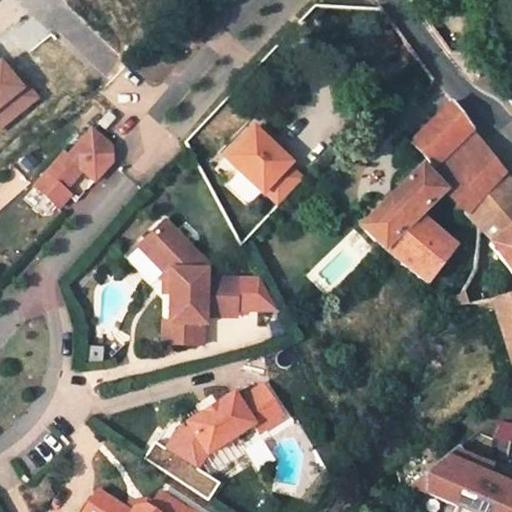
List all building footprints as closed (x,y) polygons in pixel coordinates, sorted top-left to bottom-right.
[(0,109),(27,89),(3,57),(0,59),(0,109)] [(31,86),(27,89),(0,109),(0,128),(40,98),(31,86)] [(411,144),(426,161),(467,122),(453,103),(411,144)] [(97,113),(89,122),(96,129),(104,119),(107,116),(100,109),(97,113)] [(457,207),(466,215),(505,174),(467,122),(426,161),(432,167),(425,172),(443,191),(458,205),(457,207)] [(252,127),(223,158),(261,193),(264,190),(278,204),(302,178),(287,164),(290,162),(277,151),(264,138),(252,127)] [(57,155),(30,190),(57,211),(67,196),(60,191),(76,171),(86,178),(91,183),(108,162),(106,155),(104,146),(84,130),(61,158),(57,155)] [(268,134),(264,138),(277,151),(282,146),(268,134)] [(290,162),(287,164),(302,178),(307,173),(292,159),(290,162)] [(425,172),(421,168),(360,228),(382,250),(414,219),(420,214),(443,191),(425,172)] [(492,243),(489,245),(511,278),(511,183),(505,174),(466,215),(469,218),(469,220),(478,229),(492,243)] [(456,245),(420,214),(414,219),(450,252),(456,245)] [(450,252),(414,219),(382,250),(426,284),(436,271),(450,252)] [(168,221),(146,242),(171,269),(171,293),(170,323),(177,323),(177,343),(203,344),(203,323),(206,324),(206,316),(237,317),(238,279),(207,278),(208,270),(200,262),(203,259),(168,221)] [(146,242),(141,247),(165,272),(164,292),(171,293),(171,269),(146,242)] [(436,271),(426,284),(453,305),(460,293),(436,271)] [(511,294),(492,301),(511,371),(511,294)] [(170,323),(164,323),(163,343),(177,343),(177,323),(170,323)] [(209,459),(238,439),(255,428),(261,437),(285,421),(263,388),(241,403),(236,396),(187,427),(188,428),(190,431),(209,459)] [(510,425),(495,422),(490,434),(507,437),(510,425)] [(190,431),(188,428),(181,432),(168,454),(172,456),(185,434),(190,431)] [(244,448),(261,437),(255,428),(238,439),(244,448)] [(209,459),(190,431),(185,434),(172,456),(200,474),(209,459)] [(453,447),(406,485),(453,506),(450,511),(511,511),(511,487),(500,482),(505,470),(487,462),(486,465),(458,453),(453,447)] [(511,486),(511,472),(505,470),(500,482),(511,487),(511,486)] [(185,511),(163,498),(156,509),(154,511),(123,511),(101,496),(89,511),(185,511)]
